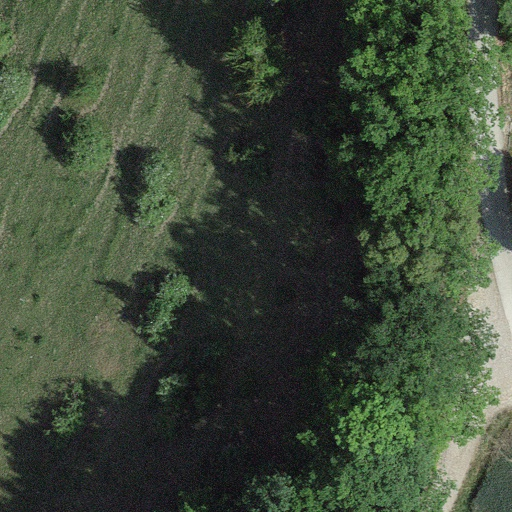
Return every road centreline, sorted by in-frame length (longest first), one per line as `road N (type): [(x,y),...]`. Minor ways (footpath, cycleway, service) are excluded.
road 1 (track): [(485,0),(496,182),(511,272)]
road 2 (track): [(431,511),(511,344)]
